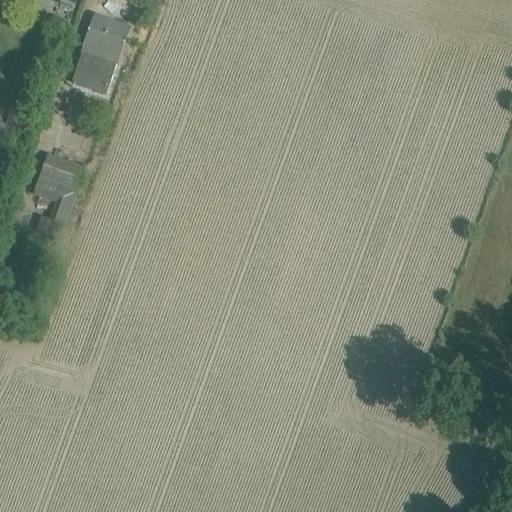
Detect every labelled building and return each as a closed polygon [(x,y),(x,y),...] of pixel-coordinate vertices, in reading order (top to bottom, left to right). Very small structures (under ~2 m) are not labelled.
[(48,0),(48,2),(75,9),(77,0),(48,0)] [(95,16),(76,70),(71,83),(106,95),(129,29),(95,16)] [(0,120),(0,145),(11,149),(17,125),(0,120)] [(47,156),(39,180),(79,194),(87,170),(47,156)] [(67,229),(79,194),(39,180),(33,197),(54,205),(48,222),(67,229)]
